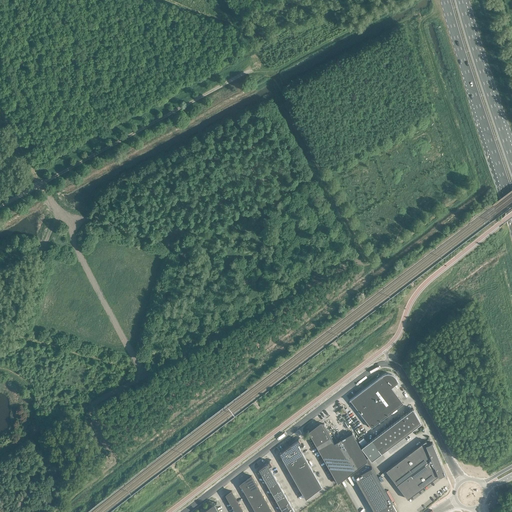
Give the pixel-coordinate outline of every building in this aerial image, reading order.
[(403,403),(391,387),(398,382),(396,378),(395,377),(395,376),(394,376),(394,375),(393,375),(392,374),(391,374),(390,374),(389,373),(388,373),(387,373),(386,373),(385,374),(384,374),(383,375),(382,375),(349,400),(350,400),(371,427),(403,403)] [(371,440),(361,447),(371,461),(381,453),(378,449),(383,445),(386,450),(412,430),(414,429),(414,428),(415,427),(415,428),(418,425),(417,424),(420,421),(420,422),(420,421),(415,412),(414,410),(413,408),(371,440)] [(332,438),(323,423),(322,424),(320,424),(320,423),(308,431),(338,483),(368,460),(352,433),(334,443),(332,438)] [(289,446),(285,449),(280,453),(281,455),(282,457),(284,461),(306,499),(322,487),(298,444),(301,443),(300,441),(298,439),(289,446)] [(428,444),(426,440),(386,470),(389,475),(404,494),(407,499),(426,485),(436,477),(438,475),(439,476),(445,474),(441,465),(442,465),(441,464),(440,462),(441,462),(440,462),(439,460),(440,460),(439,460),(439,458),(438,458),(438,456),(438,455),(438,456),(437,454),(437,453),(436,451),(435,449),(434,447),(433,445),(433,444),(432,442),(428,444)] [(263,466),(259,469),(262,474),(283,511),(295,511),(269,466),(272,465),(271,463),(270,461),(263,466)] [(396,510),(372,467),(354,477),(374,511),(396,511),(397,511),(396,510)] [(271,511),(251,476),(246,480),(240,484),(241,486),(240,486),(241,487),(241,486),(255,511),(271,511)] [(225,494),(230,504),(235,511),(243,511),(231,491),(226,495),(226,494),(225,494)] [(218,511),(214,503),(202,511),(218,511)]
